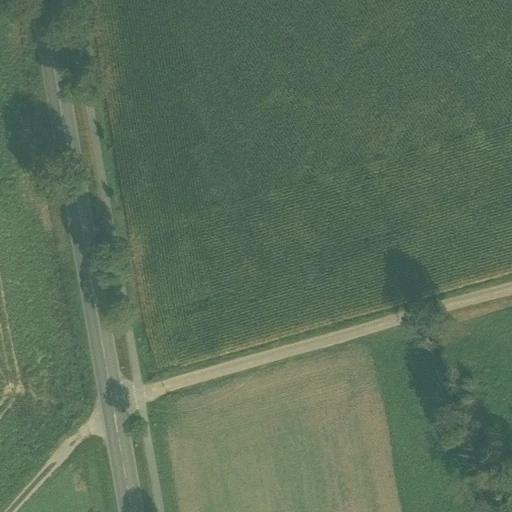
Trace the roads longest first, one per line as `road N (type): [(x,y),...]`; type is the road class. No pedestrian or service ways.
road 1 (secondary): [(132,511),(44,0)]
road 2 (track): [(12,511),(114,403)]
